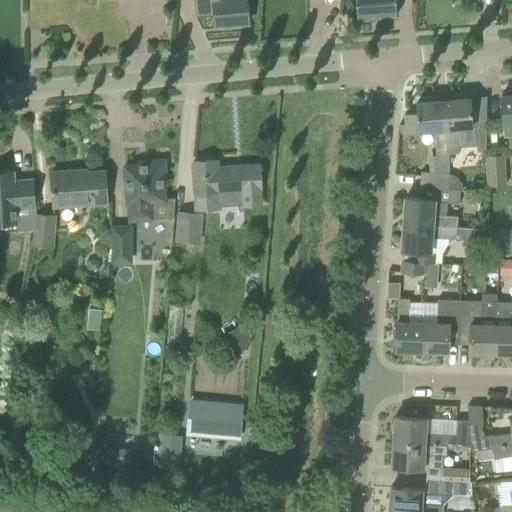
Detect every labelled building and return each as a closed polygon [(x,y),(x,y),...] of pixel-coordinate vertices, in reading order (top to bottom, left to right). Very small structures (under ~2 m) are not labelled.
[(195,0),(197,12),(214,10),(215,25),(219,24),(219,27),(225,28),(230,27),(235,26),(235,23),(249,22),(247,0),(195,0)] [(356,0),(358,18),(397,15),(396,0),(356,0)] [(511,123),(511,139),(511,89),(507,90),(504,93),(504,96),(501,96),(504,123),(511,123)] [(472,126),(470,98),(444,100),(448,153),(459,152),(457,127),(472,126)] [(437,154),(445,154),(448,153),(444,100),(417,102),(418,113),(405,114),(407,133),(421,132),(421,130),(435,129),(437,154)] [(219,107),(220,137),(245,136),(245,135),(257,135),(256,105),(219,107)] [(487,150),(487,125),(476,126),(477,151),(487,150)] [(506,154),(486,154),(487,185),(507,185),(506,154)] [(167,185),(165,160),(146,161),(146,164),(125,165),(128,203),(129,203),(130,220),(153,219),(151,201),(165,200),(163,185),(167,185)] [(219,192),(219,190),(242,189),(243,205),(262,204),(261,188),(262,188),(260,165),(217,168),(217,160),(194,162),(196,194),(219,192)] [(107,202),(105,171),(75,173),(75,170),(52,172),(54,206),(107,202)] [(16,207),(36,206),(34,179),(14,181),(14,171),(0,171),(0,211),(17,210),(16,207)] [(421,171),(421,185),(448,188),(449,173),(421,171)] [(458,227),(459,215),(446,214),(447,202),(460,203),(461,189),(448,188),(421,185),(420,198),(406,197),(404,223),(458,227)] [(200,242),(202,214),(179,212),(177,240),(200,242)] [(53,245),(55,215),(37,214),(35,244),(53,245)] [(486,229),(458,227),(404,223),(402,260),(426,262),(435,263),(436,252),(431,252),(432,236),(472,240),(471,245),(485,246),(486,231),(486,229)] [(131,261),(131,226),(114,226),(113,261),(131,261)] [(488,257),(511,254),(511,228),(486,231),(488,257)] [(425,273),(426,262),(402,260),(401,271),(425,273)] [(498,272),(498,260),(487,260),(487,271),(498,272)] [(410,298),(398,298),(398,321),(397,321),(396,350),(422,351),(423,322),(409,322),(410,298)] [(424,302),(423,322),(422,351),(449,352),(450,325),(460,325),(460,299),(437,299),(437,303),(424,302)] [(483,300),(460,299),(460,325),(470,325),(469,352),(495,353),(497,309),(482,308),(483,300)] [(511,300),(497,300),(497,309),(495,353),(511,353),(511,300)] [(89,326),(102,327),(103,308),(91,307),(89,326)] [(244,335),(229,344),(235,354),(250,345),(244,335)] [(188,434),(239,438),(242,404),(191,400),(188,434)] [(395,416),(394,441),(448,444),(469,445),(469,424),(469,420),(457,419),(456,434),(425,432),(426,418),(395,416)] [(469,424),(469,445),(470,450),(493,447),(511,444),(511,418),(511,419),(511,423),(511,432),(483,438),(481,423),(469,424)] [(163,434),(160,466),(176,468),(179,436),(163,434)] [(394,441),(392,467),(423,468),(424,455),(447,456),(448,444),(394,441)] [(511,444),(493,447),(495,458),(511,455),(511,444)] [(106,447),(105,461),(116,462),(117,447),(106,447)] [(426,479),(455,481),(456,469),(427,466),(426,479)] [(454,494),(455,481),(426,479),(426,492),(454,494)] [(511,511),(511,479),(495,483),(499,506),(502,506),(503,511),(511,511)] [(421,503),(422,488),(391,487),(389,511),(442,511),(443,505),(421,503)]
